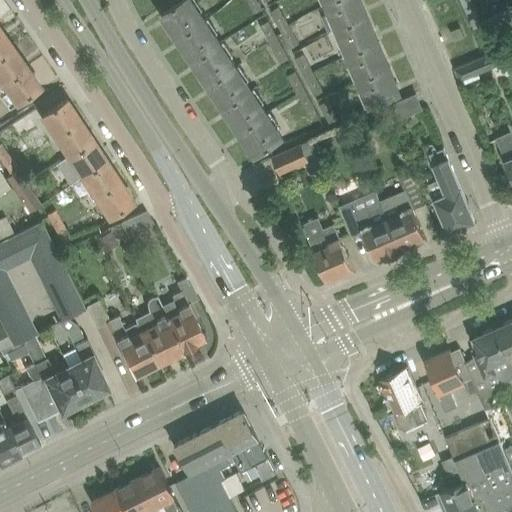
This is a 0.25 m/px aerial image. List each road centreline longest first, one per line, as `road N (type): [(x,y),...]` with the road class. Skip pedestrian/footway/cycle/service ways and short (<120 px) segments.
road 1 (tertiary): [(0,493),(273,362)]
road 2 (residential): [(403,0),(511,249)]
road 3 (residential): [(33,0),(160,200),(192,208)]
road 4 (secondary): [(61,0),(192,208)]
road 5 (secondary): [(217,205),(87,0)]
road 6 (residential): [(217,205),(221,168),(115,0)]
road 7 (secondary): [(382,511),(303,348)]
road 8 (secondary): [(192,208),(273,362)]
road 9 (secondary): [(303,348),(217,205)]
road 10 (residential): [(365,319),(406,340),(511,287)]
road 11 (tertiary): [(365,319),(511,256)]
road 12 (secondary): [(273,362),(329,483)]
